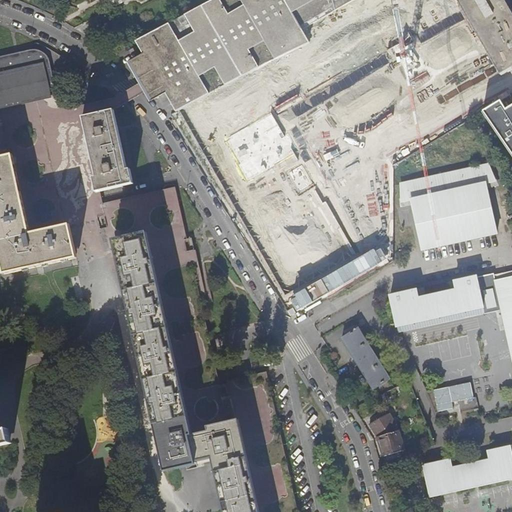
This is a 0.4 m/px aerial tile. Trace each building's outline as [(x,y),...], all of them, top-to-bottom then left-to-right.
[(212,0),(172,22),(164,26),(136,41),(144,55),(135,60),(136,61),(130,64),(137,76),(137,77),(140,79),(144,77),(153,93),(158,99),(161,97),(166,94),(169,99),(177,112),(188,106),(237,79),(238,78),(270,60),(309,39),(303,29),(314,23),(353,0),(212,0)] [(511,69),(511,17),(502,0),(460,0),(488,46),(499,68),(503,74),(511,69)] [(0,107),(56,95),(49,63),(48,61),(48,60),(47,58),(46,56),(44,55),(43,53),(41,52),(40,51),(38,51),(36,50),(35,50),(33,50),(31,50),(0,56),(0,107)] [(380,100),(365,71),(325,92),(350,142),(366,133),(371,143),(483,85),(468,55),(380,100)] [(0,158),(12,156),(30,235),(70,226),(89,222),(99,219),(101,229),(106,228),(111,247),(117,246),(116,241),(145,234),(149,253),(191,435),(209,431),(209,427),(236,420),(257,511),(298,511),(266,372),(227,381),(228,384),(221,385),(194,265),(191,250),(193,250),(195,249),(192,237),(188,238),(176,186),(104,203),(101,189),(130,182),(113,108),(82,115),(76,90),(56,95),(0,107),(0,158)] [(482,112),(511,154),(511,106),(506,110),(501,101),(482,112)] [(12,156),(0,158),(0,249),(5,273),(77,257),(70,226),(30,235),(12,156)] [(497,234),(487,188),(486,183),(495,181),(494,178),(488,165),(401,184),(401,199),(402,203),(411,200),(413,205),(423,251),(497,234)] [(496,177),(494,178),(495,181),(486,183),(487,188),(498,186),(496,177)] [(394,203),(394,191),(383,191),(383,203),(394,203)] [(402,203),(401,199),(399,200),(400,208),(413,205),(411,200),(402,203)] [(116,241),(117,246),(168,470),(216,460),(228,511),(257,511),(236,420),(209,427),(209,431),(191,435),(149,253),(145,234),(116,241)] [(511,270),(495,275),(496,281),(511,277),(511,270)] [(392,296),(398,325),(484,308),(485,313),(497,311),(503,310),(507,329),(511,350),(511,277),(496,281),(495,275),(495,273),(455,281),(457,291),(419,299),(417,291),(392,296)] [(503,310),(497,311),(501,330),(507,329),(503,310)] [(356,328),(354,329),(355,330),(342,338),(374,389),(390,379),(358,328),(357,329),(356,328)] [(470,382),(434,391),(440,414),(459,409),(458,403),(475,399),(470,382)] [(405,450),(399,430),(389,413),(370,424),(377,437),(383,456),(405,450)] [(0,428),(0,446),(13,443),(11,429),(1,431),(0,428)] [(511,446),(488,452),(490,461),(452,469),(450,461),(424,467),(431,498),(511,479),(511,446)]
